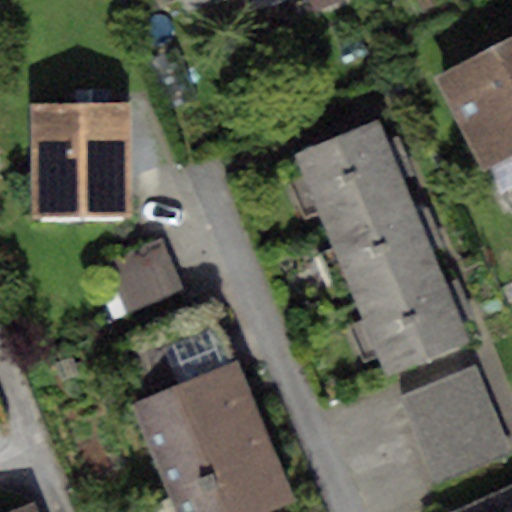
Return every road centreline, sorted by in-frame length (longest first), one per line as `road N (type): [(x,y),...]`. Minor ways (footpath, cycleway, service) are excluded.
road 1 (residential): [(349,511),(226,216)]
road 2 (residential): [(0,467),(42,444),(0,344)]
